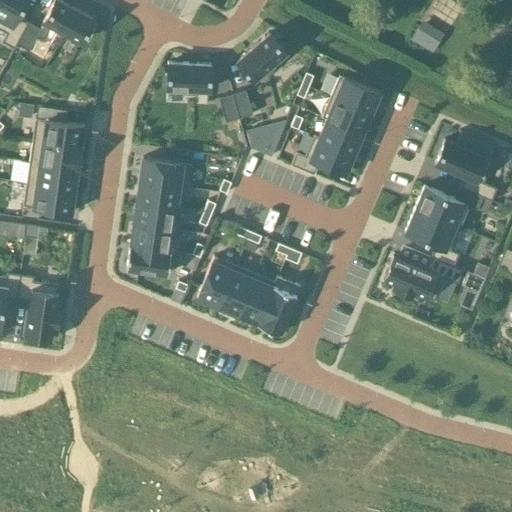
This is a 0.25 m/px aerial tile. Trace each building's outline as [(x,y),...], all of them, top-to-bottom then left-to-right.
[(0,0),(0,28),(6,31),(2,40),(14,47),(17,42),(16,42),(28,20),(17,14),(24,0),(0,0)] [(91,21),(93,17),(61,0),(53,0),(43,19),(80,40),(83,36),(86,38),(94,23),(91,21)] [(40,27),(28,20),(16,42),(17,42),(28,49),(40,27)] [(420,20),(411,36),(432,49),(441,33),(420,20)] [(286,50),(269,31),(236,59),(253,78),(286,50)] [(210,62),(168,60),(166,86),(209,88),(210,62)] [(306,71),(301,82),(308,85),(313,74),(306,71)] [(339,74),(330,94),(371,112),(379,91),(339,74)] [(301,82),(296,93),(304,96),(308,85),(301,82)] [(246,89),(232,92),(239,116),(252,113),(246,89)] [(219,96),(225,120),(239,116),(232,92),(219,96)] [(330,94),(321,115),(326,117),(326,116),(362,131),(371,112),(330,94)] [(19,102),(18,115),(31,117),(33,103),(19,102)] [(302,117),(295,114),(290,125),(298,128),(302,117)] [(318,135),(318,136),(354,151),(362,131),(326,116),(326,117),(318,135)] [(35,117),(32,139),(81,146),(84,124),(35,117)] [(246,129),(251,146),(271,155),(286,118),(246,129)] [(296,150),(291,163),(314,172),(319,161),(345,172),(354,151),(318,136),(318,135),(313,133),(305,154),(296,150)] [(444,137),(434,161),(464,174),(459,185),(482,195),(482,196),(491,199),(497,186),(483,180),(493,158),(444,137)] [(32,139),(29,160),(78,167),(81,146),(32,139)] [(143,156),(139,179),(178,185),(188,186),(191,163),(143,156)] [(29,160),(26,182),(75,189),(78,167),(29,160)] [(231,181),(224,178),(219,189),(226,192),(231,181)] [(139,179),(136,201),(175,206),(178,185),(139,179)] [(26,182),(23,204),(71,211),(75,189),(26,182)] [(424,184),(414,207),(459,226),(468,204),(477,208),(482,196),(482,195),(459,185),(455,197),(424,184)] [(215,202),(208,199),(203,210),(211,213),(215,202)] [(136,201),(133,222),(172,228),(177,228),(180,207),(175,206),(136,201)] [(414,207),(404,230),(435,243),(430,255),(454,264),(454,263),(459,251),(450,248),(459,226),(414,207)] [(199,221),(206,225),(211,213),(203,210),(199,221)] [(130,243),(170,249),(174,250),(177,228),(172,228),(133,222),(130,243)] [(27,224),(26,235),(36,236),(37,225),(27,224)] [(239,225),(235,233),(247,237),(250,230),(239,225)] [(258,242),(261,234),(250,230),(247,237),(258,242)] [(204,244),(197,241),(192,252),(200,256),(204,244)] [(129,242),(125,267),(167,273),(170,249),(130,243),(129,242)] [(278,242),(275,249),(286,254),(290,246),(278,242)] [(286,254),(285,257),(297,262),(301,251),(290,246),(286,254)] [(511,249),(506,247),(499,265),(510,269),(511,264),(511,249)] [(393,253),(383,278),(394,282),(393,286),(412,294),(413,290),(434,299),(444,275),(457,281),(463,267),(454,263),(454,264),(430,255),(426,266),(393,253)] [(213,254),(196,295),(218,304),(235,264),(213,254)] [(478,260),(473,272),(484,277),(489,265),(478,260)] [(235,264),(218,304),(238,313),(255,272),(235,264)] [(0,274),(0,323),(4,295),(16,297),(20,272),(6,270),(5,275),(0,274)] [(20,272),(16,297),(29,299),(24,333),(51,337),(52,325),(56,326),(59,305),(55,305),(58,283),(33,279),(34,274),(20,272)] [(255,272),(238,313),(257,321),(258,321),(275,280),(274,280),(255,272)] [(257,321),(257,322),(280,331),(300,284),(277,274),(274,280),(275,280),(258,321),(257,321)] [(178,279),(175,287),(184,291),(188,283),(178,279)]
